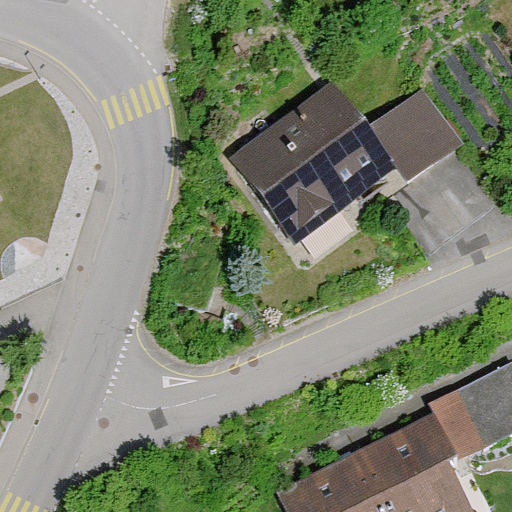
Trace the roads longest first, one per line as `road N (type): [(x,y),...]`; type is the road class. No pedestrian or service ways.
road 1 (residential): [(83,384),(134,406),(182,404),(337,357),(511,274)]
road 2 (residential): [(87,40),(134,102),(144,151),(142,202),(83,384)]
road 3 (residential): [(83,384),(23,511)]
